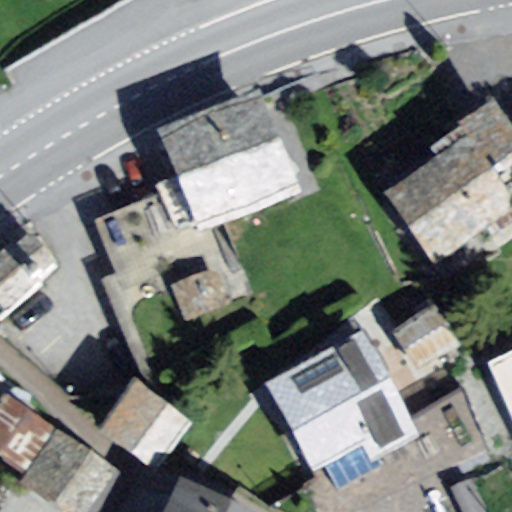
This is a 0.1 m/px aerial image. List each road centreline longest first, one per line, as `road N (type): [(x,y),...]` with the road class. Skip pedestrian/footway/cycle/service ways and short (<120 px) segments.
road 1 (tertiary): [(0,173),(140,84),(363,0)]
road 2 (track): [(235,511),(203,493),(139,485),(20,404),(0,381)]
